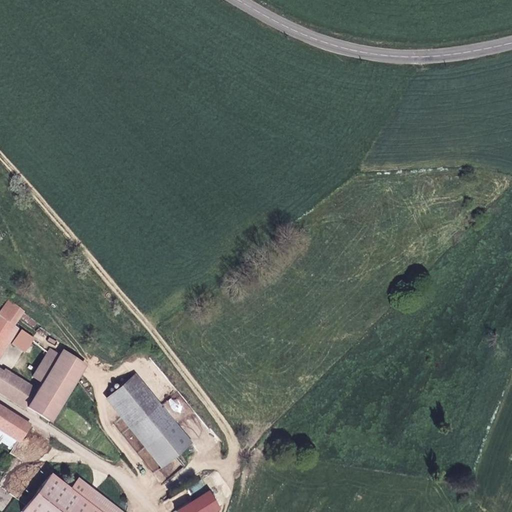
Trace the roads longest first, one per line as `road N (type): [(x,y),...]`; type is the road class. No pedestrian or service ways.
road 1 (track): [(221,511),(234,457),(220,419),(0,155)]
road 2 (secondary): [(511,39),(459,51),(387,53),(287,28),(240,0)]
road 3 (unclassified): [(0,399),(129,480),(156,511)]
